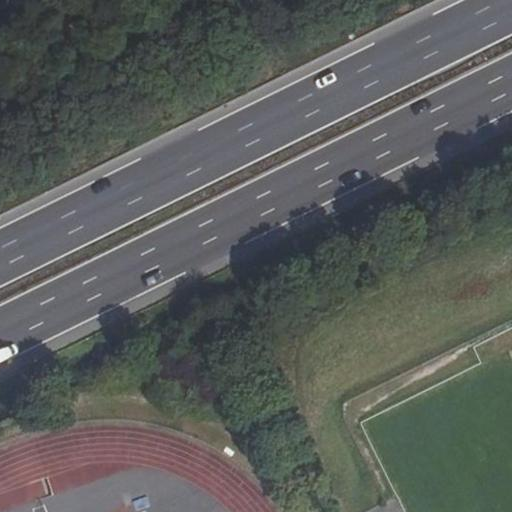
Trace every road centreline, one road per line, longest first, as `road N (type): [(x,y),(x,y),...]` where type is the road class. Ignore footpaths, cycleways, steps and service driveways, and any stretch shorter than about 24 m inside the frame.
road 1 (motorway): [(0,342),(511,88)]
road 2 (motorway): [(511,0),(0,251)]
